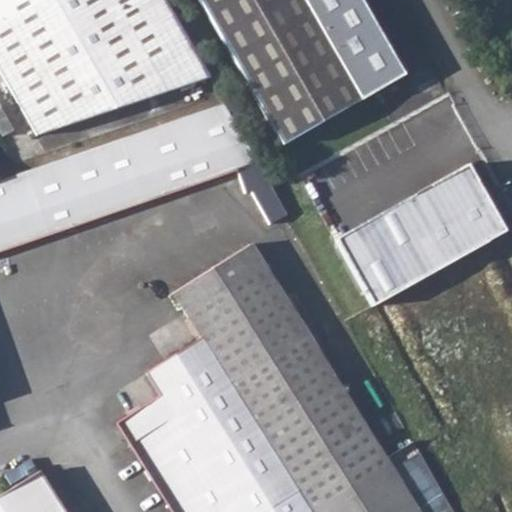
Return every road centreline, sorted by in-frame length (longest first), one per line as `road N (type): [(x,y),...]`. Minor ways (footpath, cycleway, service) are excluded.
road 1 (unknown): [(57,424),(18,341),(26,290),(47,272),(204,196)]
road 2 (residential): [(109,511),(57,424),(0,442)]
